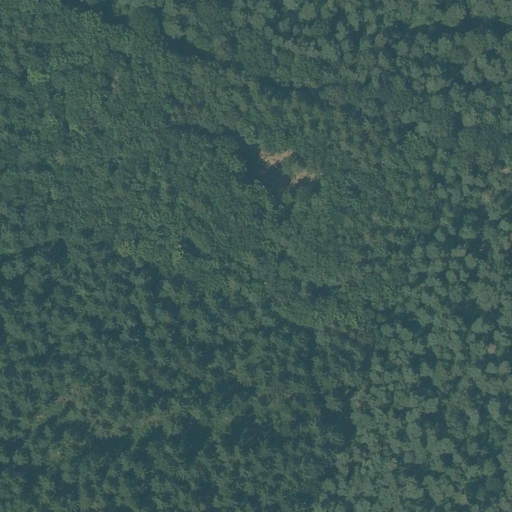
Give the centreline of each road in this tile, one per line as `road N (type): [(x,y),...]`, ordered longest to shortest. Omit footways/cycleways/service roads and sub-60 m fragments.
road 1 (track): [(511,167),(95,14)]
road 2 (track): [(511,21),(406,285)]
road 3 (track): [(95,14),(0,243)]
